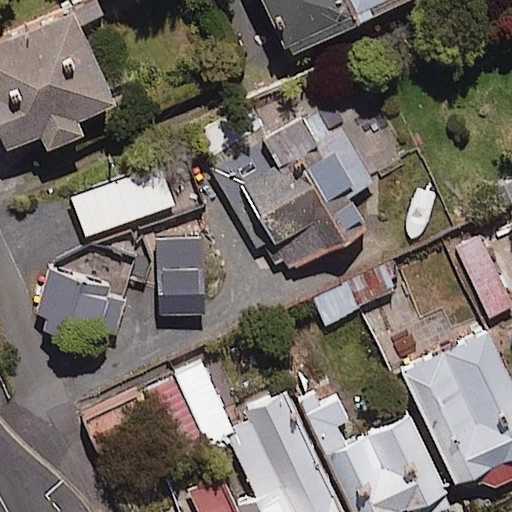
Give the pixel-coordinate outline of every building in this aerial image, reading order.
[(106,89),(69,0),(63,0),(0,26),(0,129),(2,134),(34,121),(40,134),(76,119),(70,104),(106,89)] [(371,0),(263,0),(284,42),(371,0)] [(325,133),(307,100),(254,125),(243,104),(198,129),(273,266),(369,214),(354,187),(373,177),(343,123),(325,133)] [(51,258),(36,320),(96,334),(100,319),(117,323),(133,255),(86,244),(81,266),(51,258)] [(511,291),(489,249),(463,262),(487,307),(511,293),(511,291)] [(393,284),(382,261),(315,295),(326,318),(393,284)] [(400,360),(455,471),(487,455),(495,473),(511,464),(511,373),(484,318),(400,360)] [(232,422),(201,354),(176,366),(207,433),(232,422)] [(346,511),(284,385),(246,403),(254,418),(228,430),(268,511),(346,511)] [(413,511),(449,494),(405,406),(359,429),(338,386),(306,402),(360,511),(413,511)] [(238,511),(218,466),(189,479),(198,501),(172,511),(238,511)]
